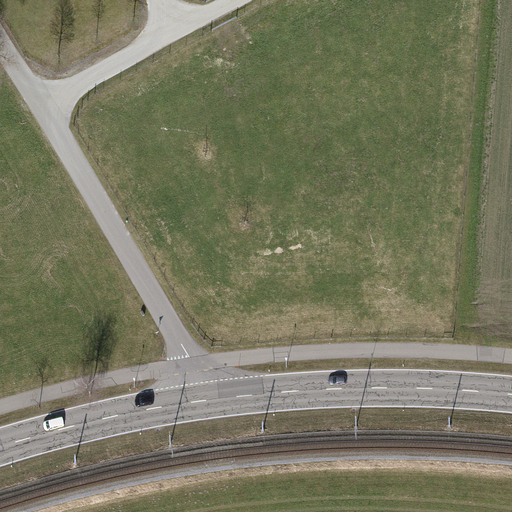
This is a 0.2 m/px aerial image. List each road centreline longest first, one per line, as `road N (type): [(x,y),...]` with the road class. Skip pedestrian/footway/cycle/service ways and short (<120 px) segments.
road 1 (residential): [(214,399),(0,33)]
road 2 (primary): [(511,394),(381,387),(214,399)]
road 3 (primary): [(214,399),(0,447)]
